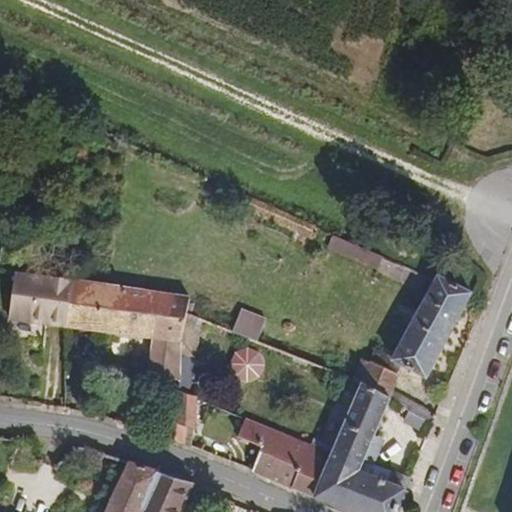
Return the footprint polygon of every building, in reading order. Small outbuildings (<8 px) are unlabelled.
[(305,231),(309,222),(238,191),(234,199),(305,231)] [(379,269),(385,252),(334,233),(328,250),(379,269)] [(55,282),(5,274),(0,314),(0,322),(52,331),(55,282)] [(427,374),(472,290),(444,277),(441,283),(431,278),(393,357),(400,361),(427,374)] [(177,387),(184,313),(184,302),(55,282),(52,331),(148,345),(145,385),(169,387),(177,387)] [(231,331),(325,367),(333,347),(238,311),(231,331)] [(185,396),(200,319),(184,313),(177,387),(176,394),(185,396)] [(229,359),(246,385),(269,370),(253,344),(229,359)] [(401,370),(400,361),(393,357),(375,347),(372,357),(401,370)] [(391,391),(393,387),(401,370),(372,357),(367,354),(357,376),(362,378),(391,391)] [(358,464),(390,397),(391,391),(362,378),(331,453),(328,463),(354,473),(358,464)] [(173,424),(176,394),(177,387),(169,387),(166,424),(173,424)] [(433,422),(435,411),(393,387),(391,391),(390,397),(433,422)] [(193,436),(197,402),(185,396),(176,394),(173,424),(173,429),(193,436)] [(249,476),(289,492),(292,483),(289,482),(304,442),(243,418),(235,440),(259,450),(249,476)] [(289,492),(313,501),(328,463),(331,453),(304,442),(289,482),(292,483),(289,492)] [(84,454),(82,463),(96,466),(98,458),(84,454)] [(404,492),(412,472),(383,460),(379,472),(375,479),(404,492)] [(395,511),(404,492),(375,479),(379,472),(358,464),(354,473),(328,463),(313,501),(338,511),(395,511)] [(125,464),(119,477),(105,511),(138,511),(154,476),(125,464)] [(177,511),(188,489),(154,476),(138,511),(177,511)]
